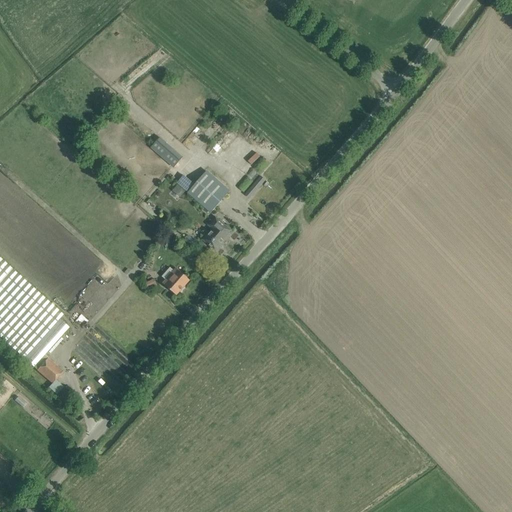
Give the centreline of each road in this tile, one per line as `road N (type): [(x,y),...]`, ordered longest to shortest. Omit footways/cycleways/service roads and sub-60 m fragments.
road 1 (unclassified): [(29,511),(396,90)]
road 2 (unclassified): [(396,90),(282,0)]
